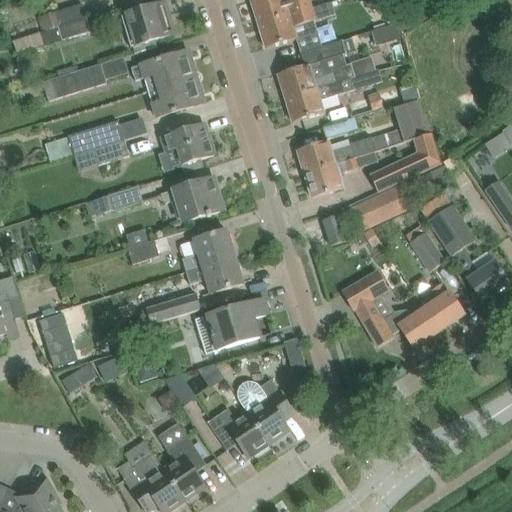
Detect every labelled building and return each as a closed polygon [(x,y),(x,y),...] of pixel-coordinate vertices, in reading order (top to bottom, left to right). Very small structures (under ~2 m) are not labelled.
[(309,0),(257,0),(251,2),(259,26),(312,9),(309,0)] [(379,0),(367,0),(363,3),(371,13),(383,4),(379,0)] [(129,49),(156,41),(175,35),(166,4),(120,18),(129,49)] [(332,17),(335,16),(332,4),(328,5),(312,10),(312,9),(259,26),(267,50),(286,44),(297,40),(301,54),(322,48),(314,22),(332,17)] [(59,28),(87,19),(82,5),(55,13),(59,28)] [(452,22),(440,29),(459,60),(472,52),(472,51),(484,43),(465,12),(451,21),(452,22)] [(59,28),(55,13),(36,19),(40,34),(58,28),(59,28)] [(62,42),(91,33),(87,19),(59,28),(58,28),(62,42)] [(397,25),(372,32),(377,47),(401,40),(397,25)] [(58,28),(40,34),(13,42),(17,55),(62,42),(58,28)] [(325,77),(320,63),(356,51),(352,39),(322,48),(301,54),(305,67),(298,70),(278,75),(286,100),(356,78),(352,66),(332,71),(332,74),(325,77)] [(136,82),(145,80),(160,76),(164,88),(197,78),(189,52),(141,67),(132,69),(136,82)] [(511,58),(489,72),(497,84),(496,84),(504,98),(511,93),(511,58)] [(48,103),(52,102),(100,87),(107,85),(100,66),(82,72),(79,73),(77,73),(59,79),(43,84),(48,103)] [(75,68),(57,74),(59,79),(77,73),(75,68)] [(468,68),(437,87),(445,101),(446,100),(454,113),(485,94),(476,80),(475,81),(468,68)] [(356,78),(351,80),(354,92),(383,83),(378,71),(376,72),(356,78)] [(197,78),(164,88),(168,102),(153,107),(157,119),(205,104),(197,78)] [(351,80),(286,100),(293,124),(312,118),(324,114),(320,102),(354,92),(351,80)] [(402,87),(407,103),(419,100),(414,84),(402,87)] [(379,94),(368,98),(372,112),(383,108),(379,94)] [(430,137),(430,136),(419,100),(407,103),(408,105),(393,110),(400,131),(404,144),(414,141),(414,142),(430,137)] [(476,136),(501,117),(495,108),(469,127),(476,136)] [(349,120),(341,123),(344,134),(357,130),(354,119),(349,120)] [(118,123),(68,138),(68,139),(73,157),(94,151),(94,152),(124,142),(124,141),(118,123)] [(205,126),(186,132),(161,140),(166,154),(178,150),(183,166),(201,161),(215,157),(205,126)] [(430,137),(414,142),(417,155),(370,176),(379,195),(442,165),(432,135),(430,136),(430,137)] [(356,159),(377,152),(372,139),(351,146),(351,148),(332,154),(328,142),(317,146),(298,152),(305,176),(335,166),(343,164),(356,159)] [(124,142),(94,152),(98,167),(129,158),(124,142)] [(346,173),(359,169),(356,159),(343,164),(346,173)] [(203,168),(201,161),(183,166),(185,173),(203,168)] [(338,176),(346,173),(343,164),(335,166),(305,176),(313,200),(332,194),(343,190),(338,176)] [(215,179),(196,185),(172,192),(173,193),(160,196),(163,206),(175,202),(182,225),(207,217),(207,218),(212,217),(211,216),(221,213),(216,195),(220,194),(215,179)] [(511,231),(511,230),(511,200),(500,182),(485,191),(511,231)] [(377,197),(349,210),(359,235),(419,207),(416,202),(411,191),(408,183),(377,197)] [(97,216),(112,212),(143,203),(138,188),(107,197),(107,198),(93,203),(97,216)] [(444,195),(420,209),(421,210),(429,223),(483,303),(510,286),(488,254),(471,265),(462,252),(476,243),(452,208),(444,195)] [(323,222),(331,247),(346,243),(338,217),(323,222)] [(421,227),(405,237),(429,274),(446,263),(421,227)] [(372,248),(380,243),(371,231),(364,236),(372,248)] [(185,274),(235,259),(227,232),(193,242),(197,256),(181,261),(185,274)] [(132,266),(160,257),(155,241),(127,250),(132,266)] [(235,259),(185,274),(189,287),(205,282),(209,296),(244,286),(235,259)] [(372,302),(389,292),(378,273),(343,293),(354,312),(356,311),(378,349),(394,339),(392,337),(401,331),(414,350),(439,333),(425,311),(414,318),(410,312),(394,314),(383,321),(372,302)] [(0,345),(2,345),(0,338),(0,337),(7,335),(3,322),(14,319),(16,324),(15,319),(24,316),(19,298),(9,300),(3,280),(0,281),(0,345)] [(425,311),(439,333),(465,316),(450,294),(449,295),(442,285),(433,291),(439,301),(425,311)] [(129,323),(126,324),(126,333),(171,320),(201,311),(196,295),(167,304),(145,310),(146,312),(137,314),(139,322),(131,324),(129,323)] [(246,306),(195,321),(206,356),(241,345),(260,339),(254,320),(269,315),(265,300),(246,306)] [(63,315),(40,322),(54,368),(77,361),(63,315)] [(142,331),(125,336),(131,354),(148,349),(142,331)] [(128,350),(125,341),(124,338),(116,340),(112,348),(114,355),(128,350)] [(125,357),(100,368),(107,383),(132,372),(125,357)] [(141,385),(159,379),(152,358),(135,364),(141,385)] [(224,377),(215,362),(198,367),(210,386),(224,377)] [(304,363),(291,366),(297,387),(310,383),(304,363)] [(81,389),(97,378),(89,365),(63,382),(70,396),(81,389)] [(181,377),(167,381),(172,391),(180,404),(183,408),(196,399),(181,377)] [(240,403),(247,413),(269,446),(290,433),(276,411),(286,405),(290,410),(291,410),(272,381),(260,389),(257,385),(252,383),(247,383),(243,385),(239,389),(237,393),(237,398),(240,403)] [(180,404),(172,391),(158,399),(166,412),(180,404)] [(208,424),(216,436),(227,453),(228,452),(225,446),(234,440),(249,460),(269,446),(247,413),(236,420),(229,410),(208,424)] [(207,466),(196,450),(179,424),(159,438),(175,462),(163,470),(185,503),(206,490),(192,468),(202,461),(206,467),(207,466)] [(161,511),(172,511),(185,503),(163,470),(153,455),(151,457),(150,456),(133,468),(129,462),(117,470),(124,481),(143,509),(144,509),(141,503),(151,496),(161,511)] [(53,501),(58,498),(47,480),(29,490),(31,492),(17,499),(24,511),(61,511),(58,506),(56,507),(53,501)]
